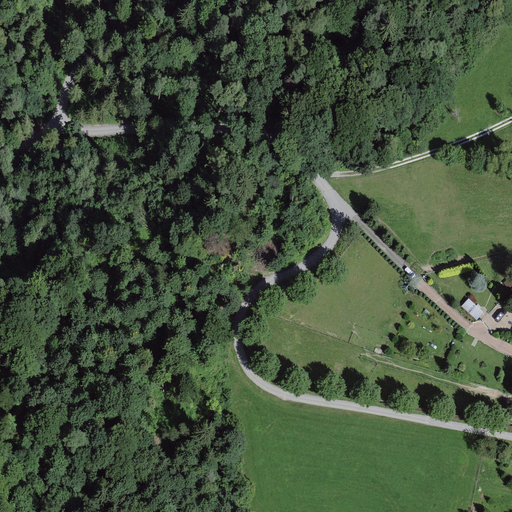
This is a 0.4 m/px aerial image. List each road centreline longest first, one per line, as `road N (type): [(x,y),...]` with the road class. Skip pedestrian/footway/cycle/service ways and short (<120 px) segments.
road 1 (track): [(511,437),(282,394),(247,370),(235,345),(249,296),(319,256),(338,221),(338,200),(316,175)]
road 2 (track): [(316,175),(280,141),(243,131),(51,129)]
road 3 (track): [(511,352),(467,327),(338,200)]
road 4 (track): [(316,175),(384,168),(511,121)]
road 5 (track): [(51,129),(70,77),(89,56),(160,25),(189,0)]
